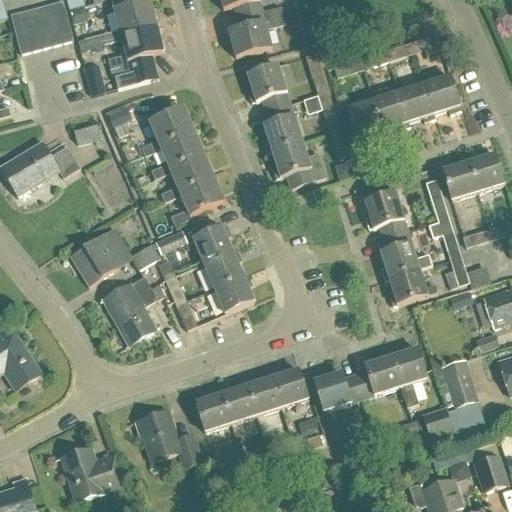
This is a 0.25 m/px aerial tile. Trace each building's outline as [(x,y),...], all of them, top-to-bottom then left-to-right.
[(81,0),(65,0),(69,13),(83,9),(81,0)] [(119,33),(119,36),(78,47),(81,57),(122,46),(121,43),(159,34),(153,8),(141,11),(138,0),(112,7),(115,18),(83,26),(87,41),(119,33)] [(221,0),(225,15),(237,12),(239,23),(263,17),(258,0),(221,0)] [(64,6),(12,19),(22,58),(74,45),(64,6)] [(263,17),(239,23),(242,34),(231,37),(237,63),(273,54),(268,35),(287,30),(283,12),(263,17)] [(121,43),(122,46),(126,61),(108,66),(111,77),(121,74),(123,82),(116,83),(120,96),(160,86),(154,62),(165,59),(159,34),(121,43)] [(438,40),(412,48),(416,59),(442,51),(438,40)] [(412,48),(387,56),(390,67),(416,59),(412,48)] [(387,56),(361,64),(364,75),(390,67),(387,56)] [(316,59),(306,62),(323,115),(333,112),(316,59)] [(361,64),(329,74),(333,84),(364,75),(361,64)] [(106,98),(100,72),(86,75),(92,102),(106,98)] [(253,96),(249,98),(252,109),(256,108),(257,109),(263,107),(267,118),(291,111),(279,72),(249,81),(253,96)] [(451,81),(425,89),(435,120),(448,116),(450,121),(461,118),(461,112),(451,81)] [(425,89),(400,97),(409,128),(422,124),(424,128),(435,125),(434,120),(435,120),(425,89)] [(400,97),(374,105),(383,136),(384,136),(397,132),(398,136),(410,132),(409,128),(400,97)] [(383,137),(384,136),(383,136),(374,105),(348,113),(357,144),(372,140),(373,144),(384,140),(383,137)] [(108,119),(113,130),(131,121),(126,111),(108,119)] [(264,132),(269,147),(264,149),(268,161),(273,159),(303,149),(291,111),(267,118),(270,130),(264,132)] [(333,112),(323,115),(331,141),(342,137),(333,112)] [(158,148),(141,155),(145,164),(161,157),(160,153),(194,137),(183,114),(150,129),(158,148)] [(0,116),(0,127),(11,125),(8,115),(0,116)] [(74,136),(77,147),(100,140),(97,129),(74,136)] [(161,157),(168,171),(152,179),(156,187),(171,180),(173,180),(171,176),(204,161),(194,137),(160,153),(161,157)] [(342,137),(331,141),(339,166),(350,162),(342,137)] [(277,173),(273,174),(276,186),(287,183),(291,196),(326,185),(318,160),(307,163),(303,149),(273,159),(277,173)] [(41,151),(0,176),(18,206),(32,198),(33,198),(60,181),(64,187),(80,178),(68,157),(51,167),(41,151)] [(478,159),(466,163),(468,169),(454,173),(453,167),(441,171),(453,207),(505,190),(495,160),(480,165),(478,159)] [(171,180),(172,181),(177,193),(162,200),(166,209),(181,203),(183,202),(181,198),(214,183),(204,161),(171,176),(173,180),(171,180)] [(214,183),(181,198),(183,202),(181,203),(187,215),(171,222),(176,233),(193,225),(191,222),(225,206),(214,183)] [(437,186),(427,189),(443,241),(453,237),(437,186)] [(371,222),(366,224),(370,236),(374,234),(374,235),(381,233),(384,244),(408,236),(396,198),(366,208),(371,222)] [(511,227),(489,235),(493,245),(511,238),(511,227)] [(228,232),(195,247),(206,272),(235,259),(234,258),(239,257),(238,256),(234,258),(228,246),(233,244),(228,232)] [(489,235),(464,243),(467,253),(493,245),(489,235)] [(391,284),(421,275),(433,271),(429,260),(417,264),(408,236),(384,244),(388,256),(382,258),(387,273),(383,275),(387,286),(391,285),(391,284)] [(453,237),(443,241),(450,265),(461,261),(453,237)] [(115,238),(77,262),(83,272),(78,274),(90,293),(117,276),(112,267),(127,258),(115,238)] [(140,280),(162,268),(153,253),(132,265),(140,280)] [(239,257),(234,258),(235,259),(206,272),(217,296),(245,283),(239,269),(243,267),(239,257)] [(461,261),(450,265),(459,293),(469,289),(461,261)] [(160,270),(168,289),(177,285),(169,266),(160,270)] [(396,298),(391,300),(395,312),(400,310),(429,301),(429,300),(439,297),(437,290),(427,293),(421,275),(391,284),(391,285),(396,298)] [(245,283),(217,296),(228,321),(256,308),(250,294),(255,291),(250,281),(246,283),(245,283)] [(145,282),(102,306),(129,353),(158,336),(143,309),(155,301),(145,282)] [(171,296),(178,313),(188,309),(180,292),(171,296)] [(510,294),(487,302),(497,332),(511,326),(511,295),(511,296),(510,294)] [(473,307),(469,297),(451,303),(454,313),(473,307)] [(181,321),(188,335),(197,331),(191,316),(181,321)] [(502,350),(498,338),(478,344),(483,357),(502,350)] [(15,339),(0,348),(0,382),(5,380),(16,398),(42,381),(15,339)] [(395,363),(404,392),(401,393),(407,412),(418,409),(412,389),(430,384),(421,355),(405,360),(403,355),(391,359),(393,363),(395,363)] [(511,361),(503,364),(511,395),(511,361)] [(377,363),(366,367),(367,371),(366,372),(368,378),(359,381),(366,404),(401,393),(404,392),(395,363),(393,363),(379,368),(377,363)] [(467,366),(442,374),(454,414),(479,406),(467,366)] [(276,383),(286,414),(313,405),(303,375),(287,380),(285,375),(274,378),(276,383)] [(366,404),(359,381),(346,385),(344,378),(328,383),(326,378),(316,381),(328,417),(366,404)] [(259,383),(248,387),(250,392),(260,422),(286,414),(276,383),(261,388),(259,383)] [(235,391),(223,395),(225,400),(235,430),(260,422),(250,392),(236,396),(235,391)] [(209,400),(198,403),(209,438),(235,430),(225,400),(210,404),(209,400)] [(446,412),(422,420),(430,445),(454,438),(446,412)] [(172,418),(137,429),(142,445),(146,443),(154,468),(180,460),(185,476),(205,469),(196,440),(181,445),(172,418)] [(425,435),(421,424),(334,452),(337,463),(425,435)] [(319,440),(216,473),(219,484),(323,451),(319,440)] [(93,453),(61,463),(76,509),(126,493),(115,460),(97,466),(93,453)] [(474,472),(483,500),(508,492),(499,464),(474,472)] [(451,484),(470,481),(468,465),(449,467),(451,484)] [(403,468),(389,473),(393,485),(407,481),(403,468)] [(36,511),(27,483),(15,487),(17,493),(0,498),(0,511),(36,511)] [(462,511),(454,487),(435,494),(431,485),(409,492),(415,510),(417,511),(422,511),(426,511),(462,511)]
